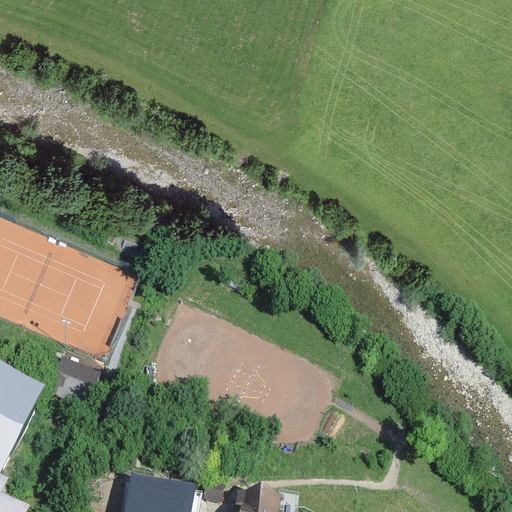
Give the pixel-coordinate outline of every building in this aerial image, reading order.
[(99,379),(64,364),(51,394),(86,409),(99,379)] [(0,476),(40,410),(0,386),(0,476)] [(223,488),(231,489),(233,479),(225,477),(223,488)] [(201,500),(217,503),(220,491),(204,488),(201,500)] [(188,511),(190,505),(131,496),(128,511),(188,511)]
